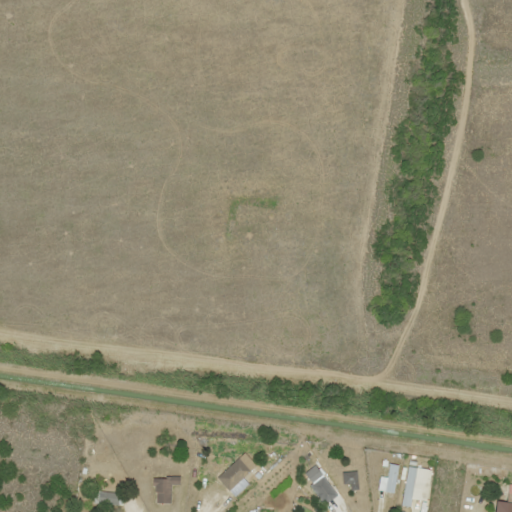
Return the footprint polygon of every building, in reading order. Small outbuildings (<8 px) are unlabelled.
[(346,481),(353,493),(368,484),(358,466),(350,470),(354,477),(346,481)] [(415,467),(406,466),(400,505),(409,506),(415,467)] [(209,470),(201,468),(194,510),(202,511),(209,470)] [(178,485),(178,477),(153,477),(153,503),(170,503),(170,485),(178,485)] [(119,492),(93,491),(92,504),(118,505),(119,492)]
